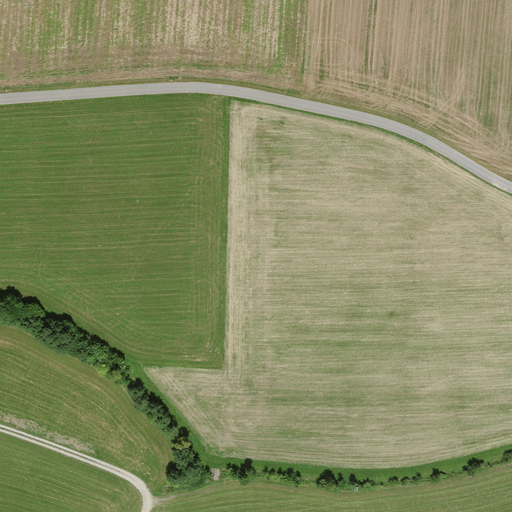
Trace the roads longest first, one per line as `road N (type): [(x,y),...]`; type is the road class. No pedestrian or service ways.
road 1 (unclassified): [(511,187),(410,132),(287,101),(195,87),(0,100)]
road 2 (track): [(511,449),(374,473),(216,461),(214,486),(148,502)]
road 3 (track): [(145,511),(146,492),(136,480),(0,429)]
